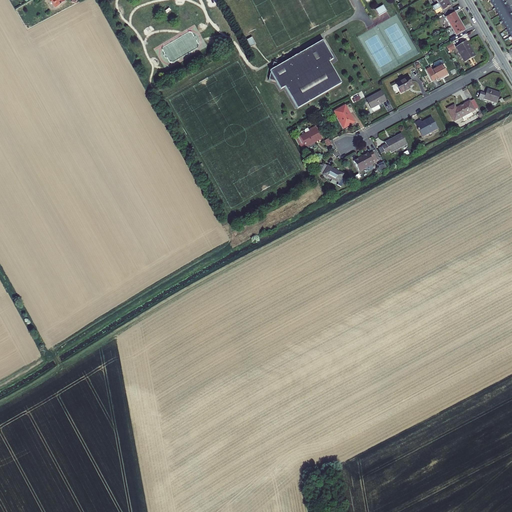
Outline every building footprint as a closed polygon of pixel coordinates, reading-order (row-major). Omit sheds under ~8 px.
[(50,0),(56,8),(60,6),(60,4),(65,2),(63,0),(50,0)] [(432,7),(434,11),(440,7),(442,11),(444,14),(452,9),(446,0),(444,0),(438,4),(432,7)] [(511,13),(504,0),(491,0),(511,34),(511,13)] [(379,16),(386,12),(383,6),(375,10),(379,16)] [(441,16),(443,20),(445,19),(450,27),(460,22),(452,9),(444,14),(441,16)] [(452,43),(454,42),(467,35),(460,22),(450,27),(456,36),(450,40),(452,43)] [(425,36),(418,40),(420,45),(427,41),(425,36)] [(256,45),(252,37),(247,40),(251,47),(256,45)] [(329,62),(333,60),(322,41),(281,65),(273,63),(271,70),(270,71),(270,73),(268,80),(276,82),(280,90),(285,87),(297,109),(341,84),(329,62)] [(474,56),(466,42),(457,48),(465,62),(474,56)] [(446,47),(450,52),(455,48),(452,43),(446,47)] [(432,81),(436,79),(437,81),(447,75),(442,65),(432,70),(430,67),(426,70),(432,81)] [(409,87),(412,85),(408,78),(396,84),(401,94),(410,89),(409,87)] [(484,99),(496,104),(500,94),(487,89),(485,94),(480,93),(478,98),(483,100),(484,99)] [(381,91),(365,99),(371,109),(373,111),(374,111),(380,108),(378,105),(386,101),(381,91)] [(471,112),(474,111),(469,102),(455,110),(454,107),(447,110),(454,122),(461,118),(463,121),(470,117),(468,114),(471,112)] [(345,106),(334,112),(339,121),(340,120),(344,128),(354,123),(345,106)] [(431,118),(423,122),(424,123),(422,124),(422,123),(420,121),(415,124),(422,137),(437,129),(431,118)] [(305,134),(300,137),(296,139),(301,149),(322,139),(315,126),(308,130),(307,128),(305,130),(304,131),(305,134)] [(407,145),(401,134),(391,139),(393,142),(390,143),(388,141),(385,143),(386,145),(382,147),(385,154),(390,151),(391,153),(407,145)] [(368,154),(353,161),(358,171),(377,161),(372,152),(368,154)] [(338,183),(343,174),(335,170),(324,164),(319,173),(338,183)]
